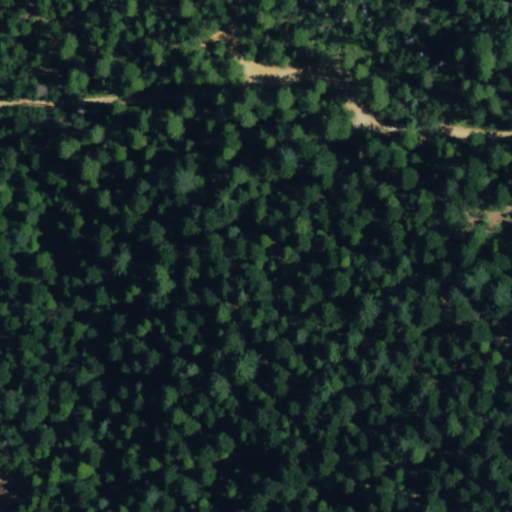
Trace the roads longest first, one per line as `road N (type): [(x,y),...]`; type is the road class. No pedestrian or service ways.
road 1 (residential): [(511,130),(399,126),(364,116),(312,76),(276,76),(253,63),(231,31)]
road 2 (residential): [(231,31),(161,89),(0,104)]
